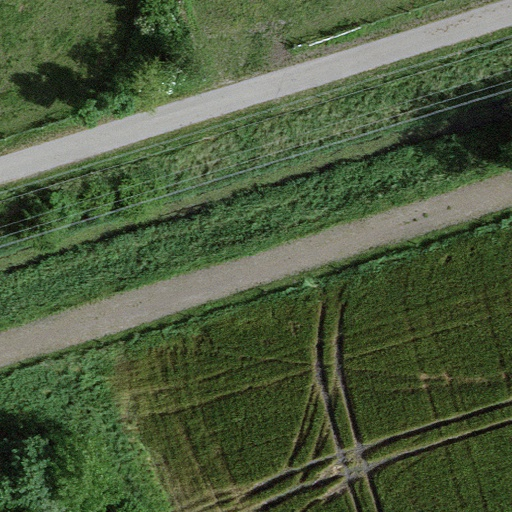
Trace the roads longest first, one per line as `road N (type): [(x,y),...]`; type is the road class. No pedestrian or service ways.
road 1 (track): [(0,367),(511,212)]
road 2 (track): [(471,0),(0,152)]
